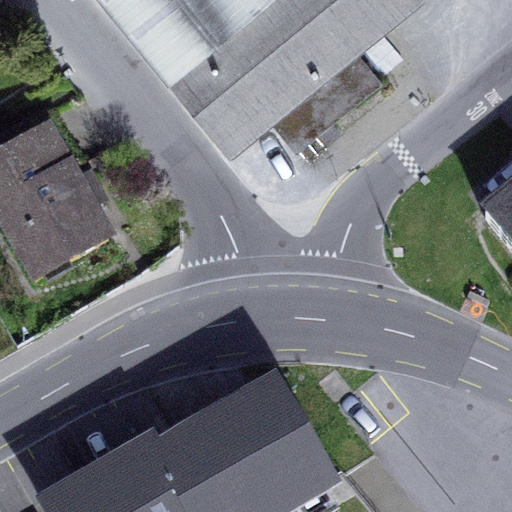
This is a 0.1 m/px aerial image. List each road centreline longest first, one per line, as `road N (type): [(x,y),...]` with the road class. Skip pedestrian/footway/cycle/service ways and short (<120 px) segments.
road 1 (residential): [(45,0),(221,216),(253,285),(284,316)]
road 2 (residential): [(511,73),(374,183),(332,267),(284,316)]
road 3 (residential): [(284,316),(130,348),(0,422)]
road 4 (residential): [(284,316),(363,325),(511,373)]
